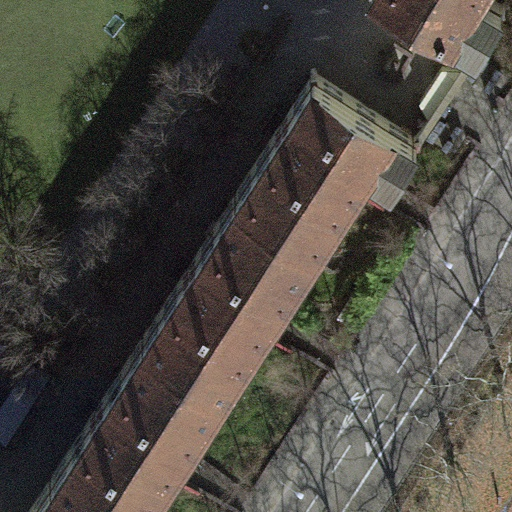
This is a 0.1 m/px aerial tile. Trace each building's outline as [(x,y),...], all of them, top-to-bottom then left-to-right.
[(396,0),(477,48),(504,5),(495,0),(396,0)] [(236,193),(317,245),(362,176),(368,166),(392,181),(419,139),(314,72),(236,193)] [(143,336),(224,388),(270,317),(317,245),(236,193),(143,336)] [(143,511),(177,459),(224,388),(143,336),(50,478),(102,511),(143,511)] [(52,372),(31,358),(0,405),(0,438),(7,443),(52,372)] [(102,511),(50,478),(28,511),(102,511)]
